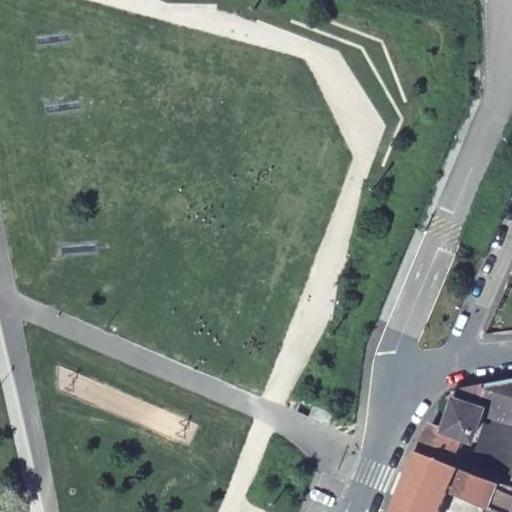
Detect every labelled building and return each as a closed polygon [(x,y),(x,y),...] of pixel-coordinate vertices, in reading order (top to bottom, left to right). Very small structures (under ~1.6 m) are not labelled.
[(475,407),(511,419),(511,379),(486,380),(475,407)] [(463,439),(475,407),(460,401),(465,386),(456,388),(446,395),(453,399),(444,426),(432,421),(413,453),(442,464),(453,436),(463,439)] [(305,399),(298,413),(332,428),(338,414),(305,399)] [(480,507),(490,482),(442,464),(413,453),(388,511),(436,511),(444,494),(480,507)] [(511,511),(511,489),(490,482),(480,507),(477,511),(511,511)]
